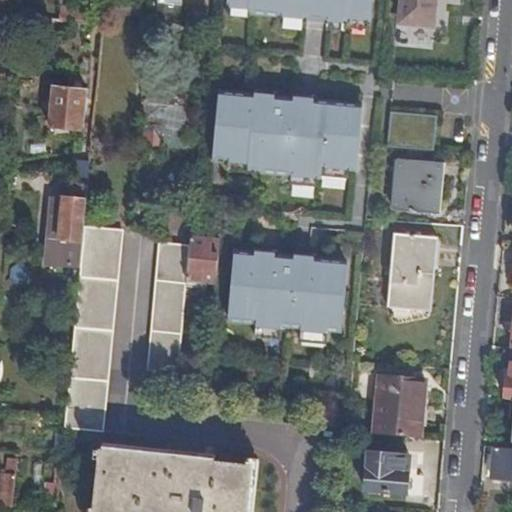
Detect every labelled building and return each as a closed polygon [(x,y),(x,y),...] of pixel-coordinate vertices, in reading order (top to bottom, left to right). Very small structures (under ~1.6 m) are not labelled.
[(180,13),(180,7),(181,0),(158,0),(158,10),(161,11),(163,15),(169,15),(173,12),(180,13)] [(211,10),(212,0),(182,0),(182,8),(211,10)] [(228,0),(228,5),(229,5),(249,7),(249,12),(281,15),(307,17),(328,19),(346,20),(349,20),(349,16),(370,18),(371,0),(228,0)] [(403,0),(403,5),(434,8),(434,0),(403,0)] [(99,10),(60,5),(59,21),(94,25),(98,25),(99,10)] [(248,18),(249,12),(249,7),(229,5),(228,17),(248,18)] [(432,24),(434,8),(403,5),(402,21),(432,24)] [(306,27),(307,17),(281,15),(280,25),(306,27)] [(37,19),(18,16),(17,25),(36,27),(37,19)] [(346,20),(328,19),(327,29),(345,31),(346,20)] [(49,127),(84,131),(87,90),(69,88),(70,75),(54,73),(49,127)] [(142,101),(140,123),(144,124),(143,128),(142,128),(141,143),(189,148),(192,108),(188,108),(190,95),(150,91),(149,102),(142,101)] [(253,97),(219,94),(214,159),(229,160),(249,162),(248,169),(261,170),(293,173),(318,175),(323,176),(324,165),(350,167),(356,167),(361,106),(315,102),(291,100),(276,99),(253,97)] [(437,117),(390,113),(387,148),(434,152),(437,117)] [(445,163),(399,159),(394,209),(441,214),(445,163)] [(249,162),(229,160),(228,173),(260,176),(261,170),(248,169),(249,162)] [(91,162),(81,161),(79,184),(89,184),(91,162)] [(324,165),(323,176),(349,178),(350,167),(324,165)] [(318,175),(293,173),(292,184),(318,186),(318,175)] [(51,239),(83,242),(85,227),(89,184),(79,184),(77,200),(54,198),(51,239)] [(83,242),(66,416),(65,429),(102,432),(123,230),(85,227),(83,242)] [(438,239),(395,235),(389,308),(395,308),(395,318),(396,320),(399,321),(425,315),(427,314),(427,311),(432,312),(438,239)] [(217,283),(221,241),(191,238),(190,246),(186,291),(198,292),(199,282),(217,283)] [(177,385),(178,382),(186,291),(190,246),(160,244),(148,383),(177,385)] [(341,324),(347,262),(316,260),(293,258),(278,257),(254,255),(235,253),(229,314),(257,317),(257,322),(282,324),(283,319),(302,321),(302,326),(327,328),(328,323),(341,324)] [(282,324),(257,322),(256,332),(282,335),(282,324)] [(327,328),(302,326),(301,336),(327,338),(327,328)] [(379,374),(374,433),(419,437),(425,379),(379,374)] [(511,449),(494,448),(492,478),(511,480),(511,449)] [(101,451),(95,451),(95,460),(100,460),(95,511),(96,511),(249,511),(255,464),(101,449),(101,451)] [(410,456),(368,452),(365,491),(407,494),(410,456)] [(16,474),(0,472),(0,505),(12,506),(16,474)]
